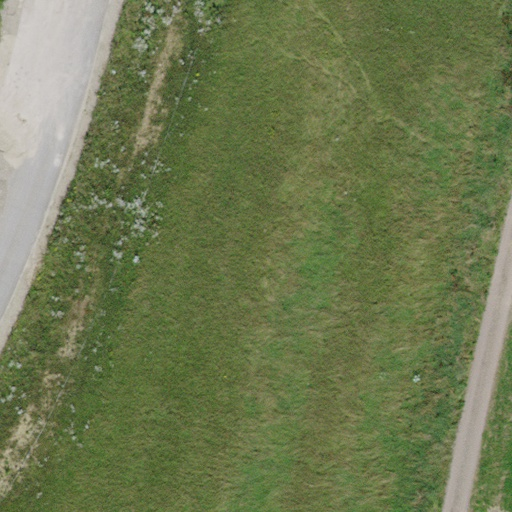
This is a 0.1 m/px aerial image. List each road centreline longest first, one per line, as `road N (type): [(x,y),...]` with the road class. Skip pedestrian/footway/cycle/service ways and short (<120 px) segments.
road 1 (track): [(457,511),(511,257)]
road 2 (primary): [(0,233),(48,111),(78,0)]
